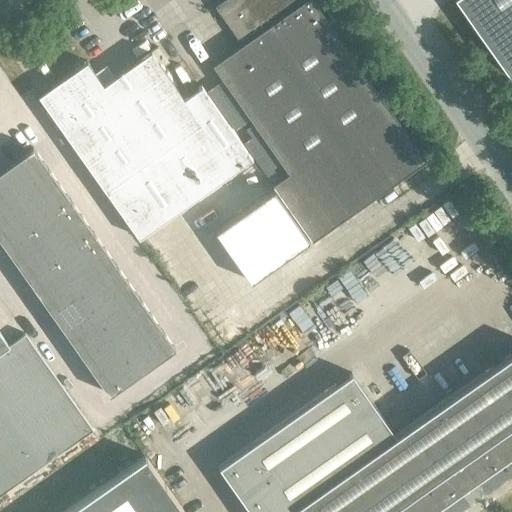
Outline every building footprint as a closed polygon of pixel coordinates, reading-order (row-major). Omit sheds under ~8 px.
[(312,0),(223,0),(216,5),(215,6),(242,44),(213,65),(289,173),(273,184),(312,240),(425,160),(377,90),(369,80),(312,0)] [(511,0),(461,0),(511,72),(511,0)] [(150,51),(103,84),(86,60),(38,95),(138,238),(176,211),(252,158),(201,86),(183,98),(150,51)] [(33,147),(0,170),(15,191),(47,168),(33,147)] [(47,168),(15,191),(26,207),(59,184),(47,168)] [(0,170),(0,200),(15,191),(0,170)] [(59,184),(26,207),(38,223),(70,200),(59,184)] [(310,240),(274,189),(254,204),(266,221),(278,237),(290,254),(310,240)] [(15,191),(0,200),(0,225),(26,207),(15,191)] [(70,200),(38,223),(49,240),(82,217),(70,200)] [(266,221),(254,204),(216,231),(228,248),(266,221)] [(26,207),(0,225),(0,239),(5,246),(38,223),(26,207)] [(82,217),(49,240),(61,256),(93,233),(82,217)] [(228,248),(239,264),(278,237),(266,221),(228,248)] [(38,223),(5,246),(16,263),(49,240),(38,223)] [(93,233),(61,256),(72,272),(105,249),(93,233)] [(290,254),(278,237),(239,264),(251,281),(290,254)] [(49,240),(16,263),(28,279),(61,256),(49,240)] [(105,249),(72,272),(84,289),(116,266),(105,249)] [(61,256),(28,279),(39,295),(72,272),(61,256)] [(116,266),(84,289),(95,305),(128,282),(116,266)] [(72,272),(39,295),(51,312),(84,289),(72,272)] [(128,282),(95,305),(107,321),(139,298),(128,282)] [(84,289),(51,312),(62,328),(95,305),(84,289)] [(139,298),(107,321),(118,338),(151,315),(139,298)] [(95,305),(62,328),(74,344),(107,321),(95,305)] [(151,315),(118,338),(130,354),(162,331),(151,315)] [(107,321),(74,344),(85,361),(118,338),(107,321)] [(162,331),(130,354),(142,371),(174,348),(162,331)] [(0,499),(5,496),(2,493),(92,429),(25,333),(8,345),(0,333),(0,499)] [(118,338),(85,361),(97,377),(130,354),(118,338)] [(511,352),(395,435),(351,373),(219,467),(250,511),(286,511),(288,511),(431,511),(459,492),(457,490),(472,479),(474,482),(511,455),(511,352)] [(130,354),(97,377),(109,394),(142,371),(130,354)] [(184,511),(145,456),(64,511),(184,511)]
